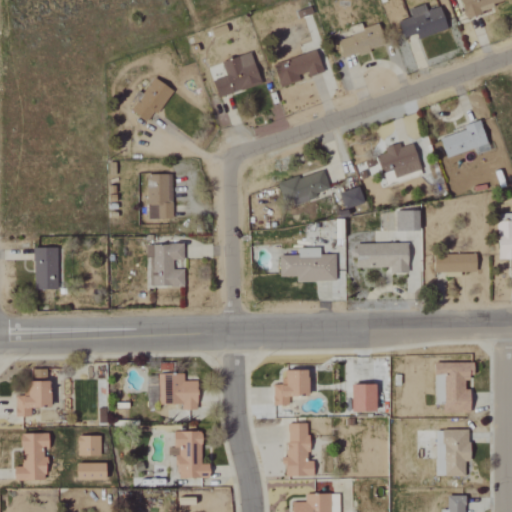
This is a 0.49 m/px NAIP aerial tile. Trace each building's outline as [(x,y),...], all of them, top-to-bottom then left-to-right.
[(460,0),(465,17),(504,5),(502,0),(460,0)] [(441,7),(426,11),(425,6),(409,9),(411,18),(398,22),(402,37),(415,33),(416,39),(447,31),(441,7)] [(338,41),(342,58),(383,49),(378,25),(362,29),(361,25),(350,27),(353,38),(338,41)] [(322,71),(316,51),(273,65),(280,87),(300,81),(299,79),(322,71)] [(213,82),(218,98),(260,85),(251,54),(221,63),(226,78),(213,82)] [(172,90),(151,79),(132,114),(147,122),(152,113),(158,116),(172,90)] [(474,149),(475,155),(489,151),(481,124),(439,137),(445,158),(474,149)] [(413,145),(400,148),(399,145),(384,149),(385,154),(376,156),(381,174),(392,171),(394,179),(387,180),(389,186),(422,177),(413,145)] [(277,184),(284,208),(319,198),(318,194),(328,191),(323,170),(277,184)] [(172,219),(170,174),(146,175),(147,220),(172,219)] [(344,210),(364,204),(358,187),(339,194),(344,210)] [(420,213),(396,213),(395,233),(420,233),(420,213)] [(511,214),(497,215),(498,261),(511,260),(511,214)] [(408,244),(356,245),(356,268),(389,268),(389,275),(408,275),(408,244)] [(184,288),(183,271),(173,271),(173,262),(183,262),(183,245),(146,245),(146,259),(152,259),(152,288),(184,288)] [(56,249),(33,249),(34,291),(57,291),(56,249)] [(279,278),(295,278),(295,282),(335,282),(335,255),(319,255),(319,249),(279,249),(279,278)] [(434,273),(445,274),(445,277),(460,278),(460,273),(476,273),(476,257),(434,256),(434,273)] [(470,413),(470,389),(465,389),(465,378),(474,378),(473,363),(434,363),(434,374),(444,374),(445,413),(470,413)] [(272,385),(273,406),(288,406),(288,397),(309,397),(309,370),(282,371),(282,385),(272,385)] [(181,405),(181,410),(197,410),(197,382),(183,381),(183,375),(159,375),(158,405),(181,405)] [(15,417),(31,417),(31,408),(51,408),(51,381),(29,381),(29,396),(15,396),(15,417)] [(351,411),(375,412),(376,384),(352,384),(351,411)] [(313,477),(313,462),(307,462),(307,424),(286,424),(286,477),(313,477)] [(445,477),(465,476),(464,462),(470,462),(469,430),(444,430),(445,477)] [(176,478),(209,479),(210,464),(201,464),(201,432),(174,432),(174,447),(167,447),(167,456),(176,456),(176,478)] [(14,481),(46,480),(45,449),(49,449),(48,434),(21,434),(22,467),(14,467),(14,481)] [(77,456),(100,456),(100,436),(77,436),(77,456)] [(444,475),(444,454),(436,454),(436,475),(444,475)] [(106,464),(76,463),(76,480),(106,480),(106,464)] [(338,511),(338,494),(304,495),(304,502),(292,502),(292,511),(338,511)] [(464,511),(465,496),(447,496),(447,509),(441,509),(441,511),(464,511)]
